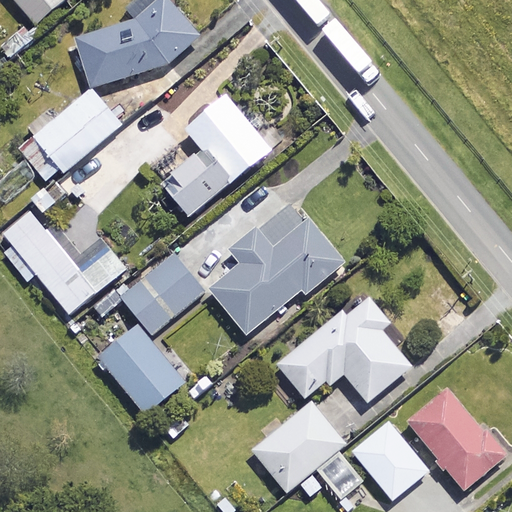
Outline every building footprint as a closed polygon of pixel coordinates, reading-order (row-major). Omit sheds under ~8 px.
[(69,0),(14,0),(39,27),(69,0)] [(78,42),(96,94),(168,69),(200,42),(166,1),(144,19),(78,42)] [(284,146),(241,91),(188,133),(205,154),(164,186),(191,220),(284,146)] [(123,129),(94,94),(23,153),(51,188),(123,129)] [(63,210),(47,190),(31,204),(47,223),(63,210)] [(346,268),(297,205),(231,256),(242,270),(213,293),(248,338),(308,292),(310,295),(346,268)] [(83,278),(34,213),(4,236),(15,249),(7,256),(28,282),(38,275),(71,318),(128,274),(113,255),(83,278)] [(103,323),(127,304),(153,337),(205,295),(166,247),(91,307),(103,323)] [(281,367),(307,401),(328,385),(334,392),(350,380),(369,405),(413,372),(383,333),(391,327),(371,299),(281,367)] [(186,386),(139,329),(102,361),(149,417),(186,386)] [(506,460),(450,393),(411,426),(467,493),(506,460)] [(289,495),(299,487),(311,502),(326,489),(314,474),(346,448),(312,407),(255,454),(289,495)] [(430,474),(390,425),(354,454),(394,503),(430,474)]
